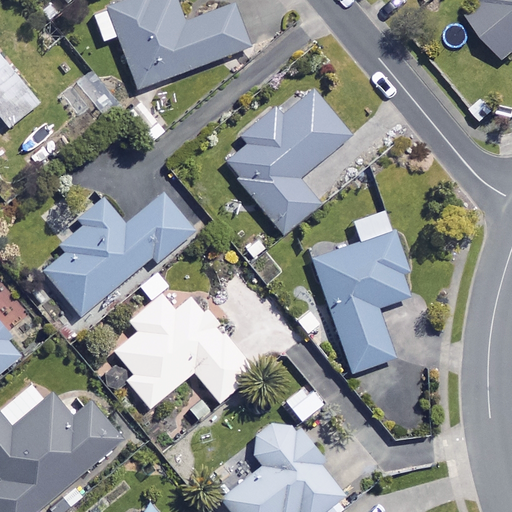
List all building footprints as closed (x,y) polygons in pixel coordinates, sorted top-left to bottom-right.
[(183,25),(173,0),(134,0),(94,15),(104,43),(118,37),(138,90),(252,47),(236,5),(183,25)] [(511,0),(490,0),(471,16),(510,66),(511,64),(511,0)] [(39,104),(0,55),(0,116),(9,128),(39,104)] [(353,136),(314,86),(245,140),(248,144),(226,161),(282,234),(320,205),(299,178),(353,136)] [(194,233),(163,194),(125,226),(101,196),(54,234),(68,251),(43,271),(80,316),(152,258),(156,264),(194,233)] [(407,270),(393,232),(313,260),(352,374),(395,359),(378,309),(410,298),(401,272),(407,270)] [(174,313),(161,297),(130,321),(139,332),(115,352),(134,375),(127,380),(150,408),(195,372),(220,403),(255,374),(193,297),(174,313)] [(0,373),(19,358),(0,333),(0,373)] [(73,418),(53,395),(13,429),(0,414),(0,511),(39,511),(125,439),(93,401),(73,418)] [(298,435),(286,419),(250,445),(266,467),(223,498),(232,511),(293,511),(297,509),(299,511),(323,511),(344,498),(319,464),(323,461),(302,432),(298,435)]
